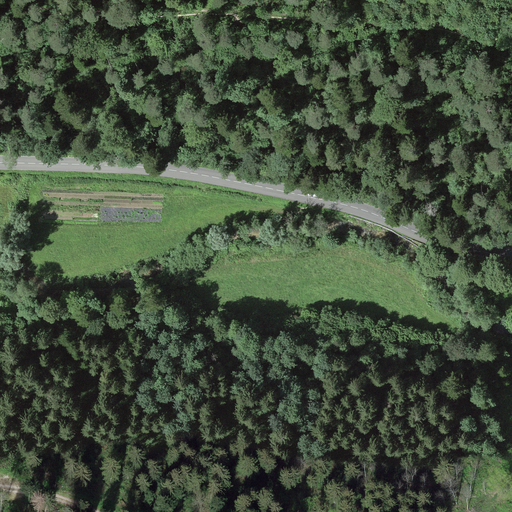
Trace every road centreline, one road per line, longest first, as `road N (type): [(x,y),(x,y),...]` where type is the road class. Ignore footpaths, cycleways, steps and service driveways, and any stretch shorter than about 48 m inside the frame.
road 1 (secondary): [(0,162),(173,169),(331,201),(448,243),(511,255)]
road 2 (track): [(0,2),(116,14),(378,21),(511,44)]
